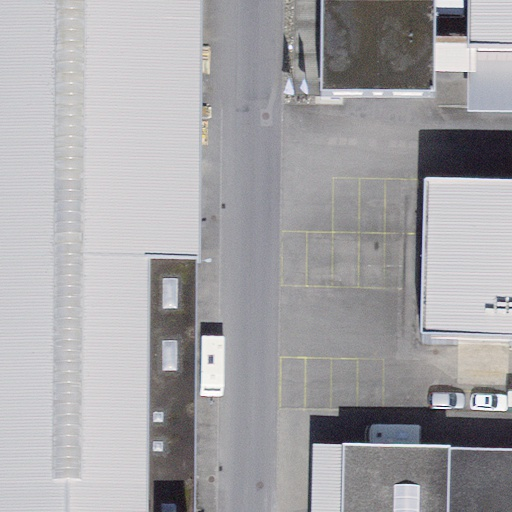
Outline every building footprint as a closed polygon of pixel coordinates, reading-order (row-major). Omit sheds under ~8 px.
[(0,0),(0,511),(210,511),(207,0),(0,0)] [(428,0),(309,0),(308,116),(426,118),(428,0)] [(511,0),(484,0),(483,138),(511,138),(511,0)] [(511,204),(417,204),(415,362),(511,362),(511,204)] [(511,511),(511,480),(345,477),(344,511),(511,511)]
